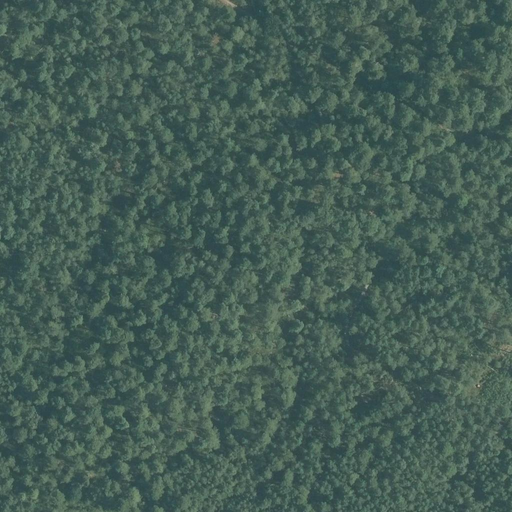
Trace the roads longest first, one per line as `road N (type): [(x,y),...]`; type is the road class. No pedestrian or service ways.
road 1 (track): [(287,39),(314,106),(376,208),(368,282),(345,324),(346,343),(511,441)]
road 2 (track): [(511,167),(287,39)]
